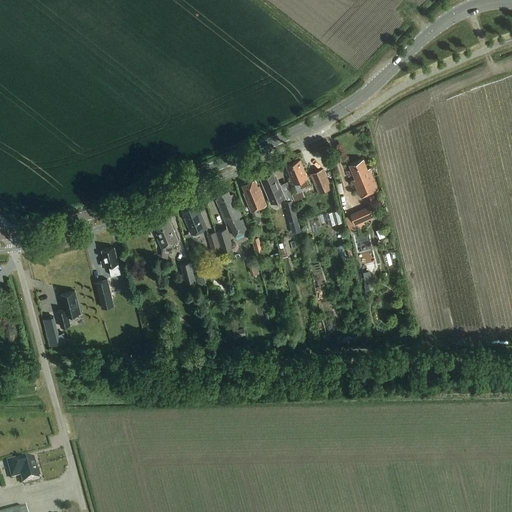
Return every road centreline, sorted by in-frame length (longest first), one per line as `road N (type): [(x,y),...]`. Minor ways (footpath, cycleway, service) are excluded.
road 1 (tertiary): [(11,234),(89,217),(308,126),(376,85),(450,18),(497,3)]
road 2 (unclassified): [(11,234),(84,511)]
